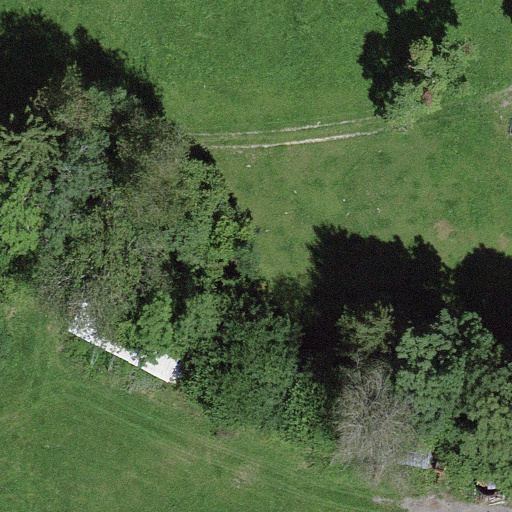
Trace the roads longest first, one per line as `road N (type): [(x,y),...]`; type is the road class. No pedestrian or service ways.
road 1 (track): [(120,136),(327,140),(511,102)]
road 2 (track): [(56,378),(228,460),(408,511)]
